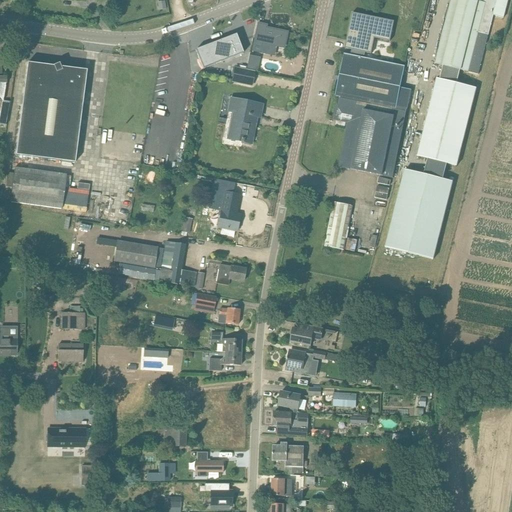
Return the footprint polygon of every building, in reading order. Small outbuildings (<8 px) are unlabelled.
[(475,0),(451,0),(434,63),(444,65),(441,78),(438,78),(419,155),(428,157),(424,175),(404,170),(385,247),(433,259),(452,181),(443,179),(448,162),(458,165),(477,87),(457,82),(460,70),(466,71),(479,75),(489,35),(494,15),(504,18),(508,0),(475,0)] [(157,2),(159,10),(166,9),(165,1),(157,2)] [(351,56),(345,55),(336,95),(341,96),(339,105),(337,105),(333,120),(336,121),(348,123),(339,167),(392,178),(411,90),(400,88),(404,67),(381,62),(364,59),(365,53),(372,54),(375,38),(390,41),(394,21),(352,13),(345,48),(352,50),(351,56)] [(256,32),(252,53),(261,55),(264,43),(279,47),(280,41),(285,42),(284,42),(285,42),(287,33),(265,28),(264,34),(257,32),(256,32)] [(190,50),(197,70),(237,55),(229,35),(190,50)] [(259,62),(249,59),(247,69),(257,71),(259,62)] [(16,155),(75,163),(87,70),(28,63),(16,155)] [(254,72),(234,68),(232,81),(252,85),(254,72)] [(234,114),(229,140),(251,144),(255,125),(254,125),(256,118),(260,119),(263,105),(253,102),(230,98),(227,113),(234,114)] [(10,102),(3,101),(0,117),(0,123),(6,125),(10,102)] [(66,175),(15,168),(10,202),(62,209),(66,175)] [(239,195),(227,193),(223,212),(220,211),(217,226),(222,227),(221,234),(233,237),(235,230),(237,230),(240,216),(235,215),(239,195)] [(325,247),(345,251),(352,206),(333,202),(325,247)] [(182,233),(190,234),(193,219),(185,218),(182,233)] [(117,241),(114,262),(155,269),(158,247),(117,241)] [(167,242),(162,270),(160,269),(159,272),(156,271),(156,270),(121,265),(119,275),(193,287),(195,272),(188,271),(188,273),(182,273),(187,245),(167,242)] [(246,269),(220,265),(216,284),(228,286),(229,279),(244,282),(246,269)] [(205,274),(198,273),(195,289),(202,290),(205,274)] [(216,298),(196,294),(194,306),(214,309),(216,298)] [(41,304),(50,304),(50,295),(41,295),(41,304)] [(226,324),(238,325),(240,310),(227,308),(227,309),(220,308),(219,316),(226,317),(226,324)] [(73,330),(74,313),(63,312),(63,330),(73,330)] [(154,324),(162,326),(164,317),(156,315),(154,324)] [(294,329),(291,342),(310,346),(312,339),(320,341),(323,328),(311,326),(310,332),(294,329)] [(217,352),(224,353),(224,352),(241,353),(242,340),(222,339),(223,333),(211,332),(211,343),(211,344),(217,345),(217,352)] [(16,334),(1,334),(1,339),(0,338),(0,354),(2,354),(2,356),(9,356),(9,355),(16,355),(16,334)] [(58,345),(58,362),(83,362),(83,345),(58,345)] [(168,350),(152,349),(152,358),(168,359),(168,350)] [(314,356),(325,358),(327,351),(315,349),(314,356)] [(289,352),(286,370),(294,372),(295,367),(304,369),(307,353),(294,351),(294,353),(289,352)] [(240,366),(241,353),(224,352),(224,353),(224,357),(221,360),(210,359),(209,371),(221,372),(221,364),(240,366)] [(429,373),(416,371),(415,378),(428,380),(429,373)] [(420,391),(421,381),(414,380),(413,391),(420,391)] [(309,396),(321,397),(321,388),(309,388),(309,396)] [(291,408),(290,412),(298,413),(298,410),(299,410),(302,396),(281,392),(279,406),(291,408)] [(333,405),(350,406),(350,394),(334,393),(334,396),(333,396),(333,405)] [(298,413),(290,412),(274,412),(274,426),(290,427),(290,435),(307,436),(309,413),(298,413)] [(169,447),(175,447),(185,447),(186,421),(184,421),(184,414),(166,414),(165,429),(167,429),(167,430),(164,430),(163,438),(170,438),(169,447)] [(49,430),(49,448),(86,449),(86,431),(49,430)] [(282,447),(274,446),(274,452),(273,452),(273,454),(274,455),(273,461),(287,461),(287,466),(286,466),(285,470),(285,475),(303,476),(304,447),(287,446),(287,444),(282,444),(282,447)] [(207,473),(223,473),(223,462),(207,462),(207,454),(198,454),(198,462),(196,462),(196,473),(198,473),(198,478),(207,478),(207,473)] [(116,462),(110,455),(107,457),(112,465),(116,462)] [(159,464),(159,482),(169,481),(169,464),(159,464)] [(293,480),(273,479),(272,496),(292,497),(293,480)] [(223,484),(198,484),(198,492),(212,492),(213,506),(233,506),(233,491),(223,491),(223,484)] [(130,489),(131,497),(149,497),(149,489),(130,489)] [(298,492),(299,503),(304,503),(304,500),(311,499),(310,491),(298,492)] [(169,498),(168,508),(180,508),(181,498),(169,498)]
